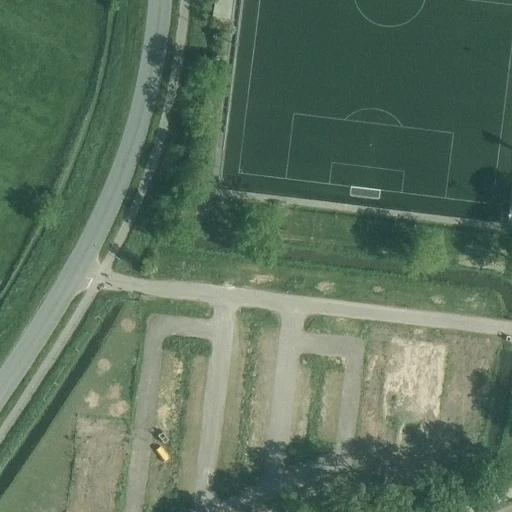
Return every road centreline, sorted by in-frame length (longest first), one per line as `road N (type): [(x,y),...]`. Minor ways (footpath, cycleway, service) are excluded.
road 1 (unknown): [(220,294),(200,476),(202,496),(224,510),(259,505),(278,473),(300,303)]
road 2 (unclassified): [(0,396),(116,194),(139,129),(163,0)]
